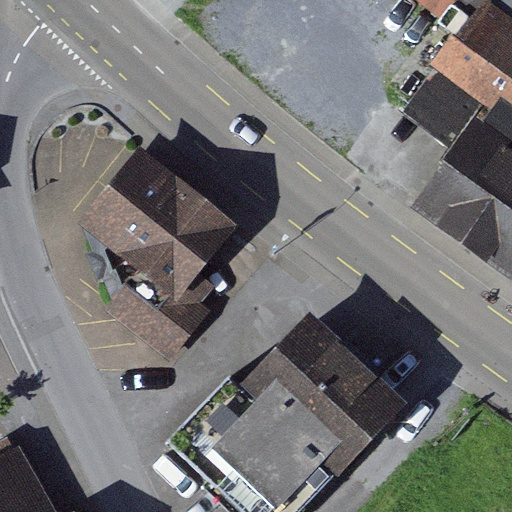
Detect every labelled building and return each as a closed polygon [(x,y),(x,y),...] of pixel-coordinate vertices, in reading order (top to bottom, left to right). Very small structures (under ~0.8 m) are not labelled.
[(511,12),(498,0),(415,0),(397,21),(505,117),(434,198),(511,265),(511,12)] [(81,134),(42,192),(78,216),(116,158),(81,134)] [(270,254),(160,156),(95,230),(205,327),(270,254)] [(323,511),(420,411),(329,324),(210,448),(277,511),(323,511)] [(0,465),(0,511),(60,511),(26,451),(0,465)]
